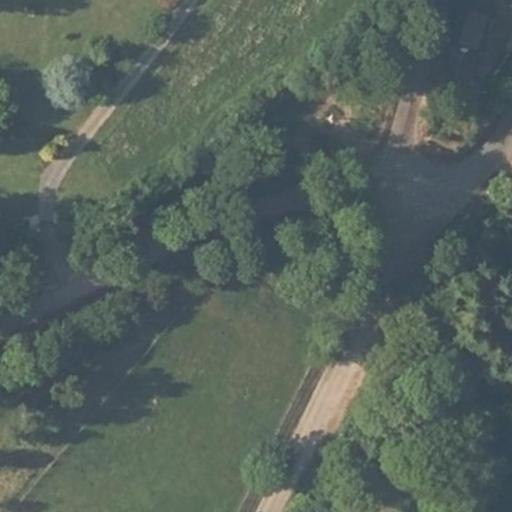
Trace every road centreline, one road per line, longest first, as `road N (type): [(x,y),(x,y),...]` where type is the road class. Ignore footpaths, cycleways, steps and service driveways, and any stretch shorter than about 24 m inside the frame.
road 1 (tertiary): [(0,317),(260,196),(328,183),(391,197)]
road 2 (tertiary): [(391,197),(357,339),(270,511)]
road 3 (tertiary): [(435,0),(391,197)]
road 4 (tertiary): [(391,197),(469,171),(511,127)]
